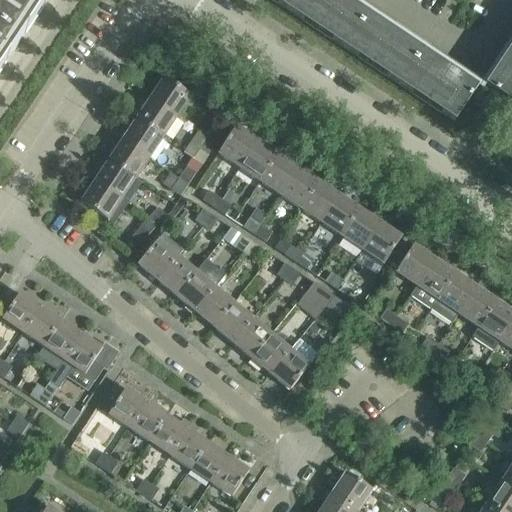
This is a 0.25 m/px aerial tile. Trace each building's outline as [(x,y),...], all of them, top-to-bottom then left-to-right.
[(0,0),(0,73),(36,19),(48,0),(0,0)] [(480,85),(352,0),(268,0),(281,9),(454,124),(480,85)] [(511,37),(480,85),(499,98),(503,101),(511,106),(511,37)] [(190,97),(163,79),(149,101),(176,119),(190,97)] [(135,122),(162,139),(176,119),(149,101),(135,122)] [(122,142),(149,160),(162,139),(135,122),(122,142)] [(223,134),(214,128),(206,139),(216,145),(223,134)] [(235,128),(217,155),(239,170),(257,143),(235,128)] [(199,150),(208,156),(216,145),(206,139),(199,150)] [(109,162),(136,179),(149,160),(122,142),(109,162)] [(257,143),(239,170),(260,183),(278,156),(257,143)] [(278,156),(260,183),(280,197),(298,170),(278,156)] [(193,159),(187,168),(196,175),(202,166),(193,159)] [(142,183),(136,179),(109,162),(94,183),(127,205),(142,183)] [(196,175),(187,168),(179,179),(189,186),(196,175)] [(298,170),(280,197),(300,211),(318,184),(298,170)] [(171,191),(181,197),(189,186),(179,179),(171,191)] [(80,204),(114,226),(127,205),(94,183),(80,204)] [(318,184),(300,211),(321,224),(339,198),(318,184)] [(208,192),(201,201),(213,209),(219,200),(208,192)] [(339,198),(321,224),(341,238),(359,211),(339,198)] [(224,216),(230,207),(219,200),(213,209),(224,216)] [(166,217),(158,210),(149,220),(157,227),(166,217)] [(203,210),(195,222),(203,228),(211,216),(203,210)] [(359,211),(341,238),(362,252),(380,225),(359,211)] [(210,233),(218,220),(211,216),(203,228),(210,233)] [(248,219),(242,228),(254,236),(260,227),(248,219)] [(140,229),(148,237),(157,227),(149,220),(140,229)] [(383,266),(401,239),(380,225),(362,252),(383,266)] [(265,243),(271,234),(260,227),(254,236),(265,243)] [(163,235),(138,266),(157,283),(178,258),(183,252),(163,235)] [(244,237),(236,249),(243,254),(251,242),(244,237)] [(251,260),(259,248),(251,242),(243,254),(251,260)] [(290,247),(284,256),(295,264),(301,254),(290,247)] [(394,275),(417,289),(435,262),(413,247),(394,275)] [(306,271),(312,262),(301,254),(295,264),(306,271)] [(175,297),(196,273),(178,258),(157,283),(175,297)] [(435,262),(417,289),(410,299),(430,313),(456,276),(435,262)] [(285,264),(277,276),(285,282),(292,270),(285,264)] [(292,270),(285,282),(305,295),(313,284),(292,270)] [(194,313),(214,289),(196,273),(175,297),(194,313)] [(330,274),(324,283),(336,291),(342,281),(330,274)] [(456,276),(430,313),(451,327),(457,317),(476,289),(456,276)] [(346,298),(353,289),(342,281),(336,291),(346,298)] [(313,284),(305,295),(326,309),(334,297),(313,284)] [(213,329),(233,304),(214,289),(194,313),(213,329)] [(478,330),(496,303),(476,289),(457,317),(478,330)] [(20,295),(2,321),(24,335),(41,309),(20,295)] [(346,325),(355,312),(334,297),(326,309),(325,311),(346,325)] [(511,313),(496,303),(478,330),(472,339),(493,353),(499,344),(511,324),(511,313)] [(232,345),(252,320),(233,304),(213,329),(232,345)] [(44,349),(61,323),(41,309),(24,335),(44,349)] [(386,311),(380,320),(390,328),(397,318),(386,311)] [(402,335),(408,326),(397,318),(390,328),(402,335)] [(251,360),(271,336),(252,320),(232,345),(251,360)] [(64,363),(82,336),(61,323),(44,349),(64,363)] [(511,352),(511,324),(499,344),(511,352)] [(72,368),(98,385),(107,372),(108,373),(120,355),(105,345),(102,350),(82,336),(64,363),(49,384),(57,390),(58,390),(72,368)] [(270,376),(290,352),(271,336),(251,360),(270,376)] [(427,339),(420,348),(431,355),(437,346),(427,339)] [(289,392),(315,361),(296,345),(290,352),(270,376),(289,392)] [(443,363),(449,354),(437,346),(431,355),(443,363)] [(0,377),(4,380),(11,369),(4,364),(0,369),(0,377)] [(468,366),(461,375),(473,382),(479,373),(468,366)] [(484,390),(490,381),(479,373),(473,382),(484,390)] [(57,390),(49,384),(45,391),(37,403),(45,408),(57,390)] [(37,386),(29,397),(37,403),(45,391),(37,386)] [(511,390),(508,388),(502,397),(511,403),(511,390)] [(126,390),(108,416),(129,431),(146,404),(126,390)] [(496,405),(508,413),(511,406),(511,403),(502,397),(496,405)] [(149,444),(167,417),(146,404),(129,431),(149,444)] [(80,414),(72,408),(64,420),(72,426),(80,414)] [(28,425),(16,417),(12,425),(23,433),(28,425)] [(182,420),(179,425),(167,417),(149,444),(169,458),(190,426),(182,420)] [(7,432),(18,440),(23,433),(12,425),(7,432)] [(195,436),(198,431),(190,426),(169,458),(190,471),(207,444),(195,436)] [(492,436),(481,429),(475,437),(487,444),(492,436)] [(469,446),(481,454),(487,444),(475,437),(469,446)] [(210,485),(227,458),(207,444),(190,471),(210,485)] [(103,454),(95,465),(103,471),(111,459),(103,454)] [(231,499),(249,472),(227,458),(210,485),(231,499)] [(111,476),(118,464),(111,459),(103,471),(111,476)] [(511,466),(501,483),(511,490),(511,466)] [(447,479),(459,487),(465,477),(453,469),(447,479)] [(358,511),(372,492),(345,474),(331,495),(356,511),(358,511)] [(442,487),(453,496),(459,487),(447,479),(442,487)] [(143,481),(136,493),(143,498),(151,486),(143,481)] [(511,511),(511,490),(501,483),(486,505),(496,511),(511,511)] [(151,503),(159,491),(151,486),(143,498),(151,503)] [(356,511),(331,495),(320,511),(356,511)]
